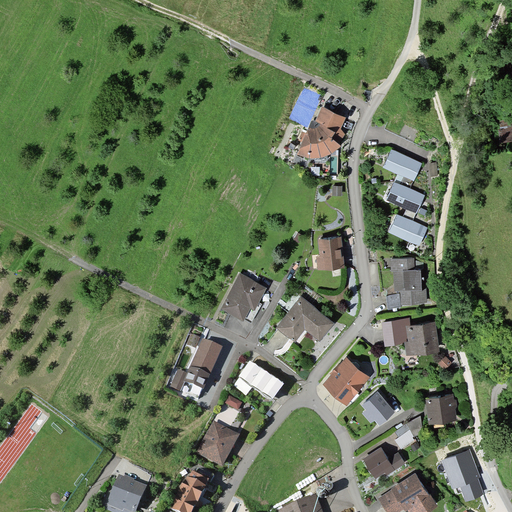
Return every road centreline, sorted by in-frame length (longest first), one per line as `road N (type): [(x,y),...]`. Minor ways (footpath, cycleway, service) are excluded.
road 1 (residential): [(309,398),(308,388),(366,313),(354,155),(414,26)]
road 2 (track): [(454,154),(439,288),(486,459)]
road 3 (track): [(454,154),(500,0)]
road 4 (track): [(417,0),(414,26),(454,154)]
road 5 (residential): [(309,398),(287,407),(261,438),(218,511)]
road 6 (residential): [(360,511),(341,433),(309,398)]
